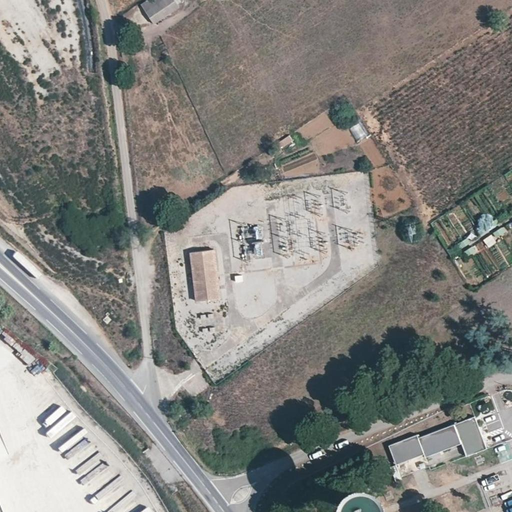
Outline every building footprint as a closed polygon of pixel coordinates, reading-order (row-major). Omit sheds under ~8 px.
[(145,0),(140,4),(153,22),(178,6),(173,0),(145,0)] [(283,147),(293,141),(290,135),(280,141),(283,147)] [(219,300),(214,251),(192,253),(197,302),(219,300)] [(211,313),(201,316),(205,325),(215,322),(211,313)] [(36,401),(41,408),(56,398),(51,390),(36,401)] [(40,429),(63,454),(86,433),(64,408),(40,429)] [(488,432),(503,426),(497,411),(482,416),(488,432)] [(452,424),(416,437),(414,434),(387,444),(394,463),(422,453),(423,456),(460,443),(464,456),(485,449),(473,416),(452,424)] [(368,468),(361,471),(366,482),(373,479),(368,468)] [(355,482),(352,472),(346,474),(349,484),(355,482)] [(383,511),(383,507),(379,501),(374,497),(367,494),(360,493),(354,494),(347,497),(342,502),(339,508),(337,511),(383,511)]
